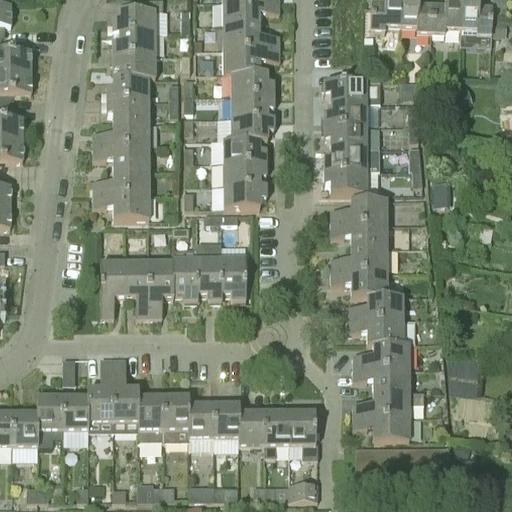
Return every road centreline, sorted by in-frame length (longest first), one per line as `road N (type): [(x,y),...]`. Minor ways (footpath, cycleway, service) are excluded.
road 1 (residential): [(296,347),(304,339),(301,0)]
road 2 (residential): [(31,344),(73,24),(85,0)]
road 3 (residential): [(459,496),(353,495),(334,472),(330,379),(296,347)]
road 4 (residential): [(296,347),(286,355),(31,344)]
